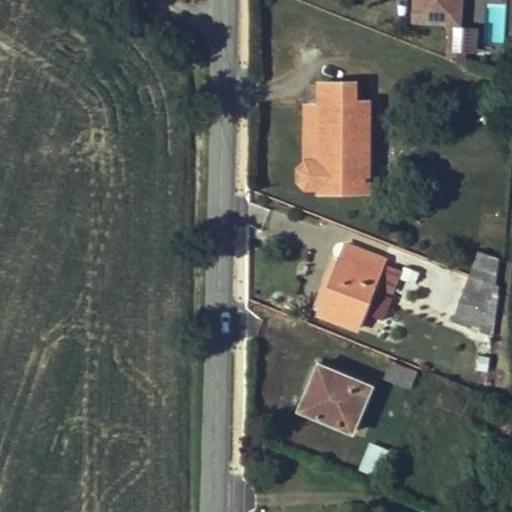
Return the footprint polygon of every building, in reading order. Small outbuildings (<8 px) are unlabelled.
[(460,22),(460,0),(415,0),(415,20),(460,22)] [(355,82),(320,82),(319,104),(319,160),(307,160),(306,160),(299,168),(299,179),(306,187),(319,187),(319,190),(368,191),(369,101),(355,101),(355,82)] [(319,104),(307,104),(307,160),(319,160),(319,104)] [(384,258),(347,244),(340,261),(321,308),(319,313),(357,328),(363,311),(384,319),(393,297),(372,289),(384,258)] [(499,258),(479,251),(471,275),(495,284),(499,258)] [(321,308),(340,261),(334,258),(315,305),(321,308)] [(384,265),(379,291),(393,294),(398,268),(384,265)] [(495,284),(471,275),(453,321),(479,330),(486,311),(495,314),(499,285),(495,284)] [(493,336),(495,314),(486,311),(479,330),(493,336)] [(410,388),(417,371),(392,361),(385,378),(410,388)] [(305,412),(353,432),(372,385),(319,363),(310,385),(315,387),(305,412)] [(495,426),(500,414),(477,404),(472,416),(495,426)] [(511,418),(500,414),(495,426),(511,432),(511,418)] [(381,477),(392,452),(371,443),(361,468),(381,477)]
